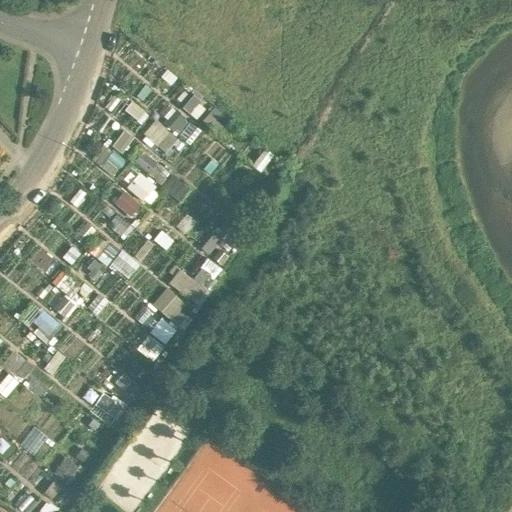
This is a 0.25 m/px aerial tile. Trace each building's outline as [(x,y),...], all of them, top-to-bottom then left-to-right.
[(192,97),(182,109),(189,115),(199,102),(192,97)] [(202,122),(218,134),(228,122),(212,109),(202,122)] [(174,111),(163,124),(174,132),(185,120),(174,111)] [(168,132),(155,121),(142,135),(156,147),(168,132)] [(142,153),(133,164),(147,175),(155,165),(142,153)] [(155,188),(139,174),(126,189),(142,202),(155,188)] [(188,190),(171,176),(162,187),(179,201),(188,190)] [(138,205),(122,193),(113,204),(129,217),(138,205)] [(258,205),(246,195),(229,215),(241,225),(258,205)] [(129,225),(117,214),(110,223),(122,233),(129,225)] [(227,222),(216,237),(236,250),(246,235),(227,222)] [(74,239),(81,245),(93,231),(85,225),(74,239)] [(213,235),(201,249),(208,255),(220,241),(213,235)] [(103,238),(90,253),(105,266),(118,251),(103,238)] [(222,266),(227,258),(218,251),(212,260),(222,266)] [(110,265),(127,280),(138,267),(121,252),(110,265)] [(206,260),(200,268),(214,279),(221,270),(206,260)] [(103,269),(92,261),(87,269),(89,271),(87,274),(95,279),(103,269)] [(179,270),(168,284),(180,293),(191,279),(179,270)] [(67,273),(56,286),(69,297),(80,284),(67,273)] [(183,304),(165,289),(153,305),(172,319),(183,304)] [(64,299),(54,310),(63,318),(73,307),(64,299)] [(57,323),(42,311),(32,323),(47,335),(57,323)] [(175,331),(160,319),(149,334),(164,346),(175,331)] [(151,360),(161,348),(147,337),(137,350),(151,360)] [(12,352),(0,366),(0,367),(12,378),(15,374),(22,379),(32,367),(12,352)] [(55,352),(43,369),(50,374),(63,358),(55,352)] [(134,378),(143,365),(131,357),(122,369),(134,378)] [(0,383),(0,394),(4,398),(16,383),(7,375),(0,383)] [(122,375),(115,384),(123,390),(130,381),(122,375)] [(113,401),(101,393),(94,405),(106,412),(113,401)] [(126,494),(170,423),(152,412),(108,483),(126,494)] [(34,429),(21,447),(30,454),(44,436),(34,429)] [(88,456),(81,450),(74,457),(81,463),(88,456)] [(76,467),(65,459),(54,473),(66,482),(76,467)] [(58,489),(52,483),(43,493),(50,499),(58,489)]
